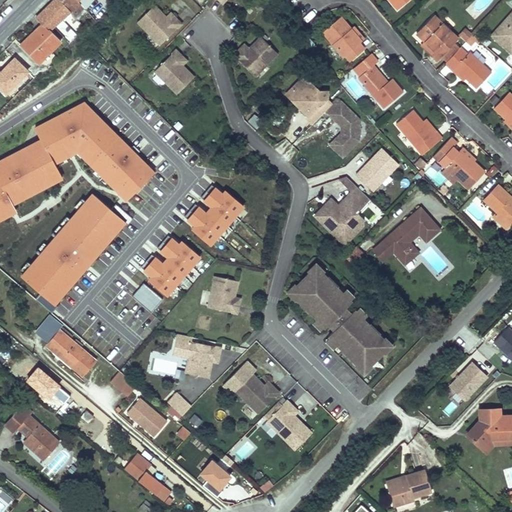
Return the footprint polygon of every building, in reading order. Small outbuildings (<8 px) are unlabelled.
[(32,36),(23,45),(39,62),(60,41),(48,28),(53,24),(69,10),(65,6),(59,0),(53,0),(52,1),(39,15),(37,17),(42,23),(31,34),(32,36)] [(59,0),(65,6),(69,10),(70,11),(80,2),(77,0),(59,0)] [(387,0),(397,10),(408,0),(387,0)] [(166,17),(154,5),(137,23),(160,45),(181,24),(175,18),(171,22),(166,17)] [(511,10),(498,25),(511,38),(511,10)] [(171,22),(175,18),(170,13),(166,17),(171,22)] [(434,15),(416,33),(425,41),(434,50),(431,54),(437,60),(458,39),(434,15)] [(340,17),(322,32),(342,57),(344,55),(349,61),(363,50),(358,43),(360,41),(350,29),(340,17)] [(128,30),(119,39),(130,51),(147,34),(136,23),(128,30)] [(353,27),(350,29),(360,41),(363,39),(353,27)] [(465,42),(472,35),(467,30),(460,37),(465,42)] [(31,34),(21,43),(23,45),(32,36),(31,34)] [(472,35),(465,42),(468,45),(475,37),(472,35)] [(244,53),(240,49),(234,55),(255,76),(278,53),(260,36),(248,49),(244,53)] [(425,41),(422,45),(431,54),(434,50),(425,41)] [(248,49),(244,45),(240,49),(244,53),(248,49)] [(460,48),(445,64),(452,71),(454,69),(465,79),(476,88),(491,73),(469,53),(467,54),(460,48)] [(370,54),(355,67),(361,74),(358,77),(357,77),(383,109),(403,92),(392,79),(387,82),(385,84),(375,72),(378,70),(373,65),(377,62),(370,54)] [(186,61),(181,56),(177,60),(182,64),(186,61)] [(4,72),(0,76),(0,84),(7,92),(28,70),(14,57),(2,70),(4,72)] [(355,67),(352,70),(358,77),(361,74),(355,67)] [(454,69),(452,71),(463,80),(465,79),(454,69)] [(378,70),(375,72),(385,84),(387,82),(378,70)] [(304,75),(287,92),(294,100),(299,100),(305,106),(302,108),(310,115),(308,117),(314,123),(333,104),(328,99),(328,91),(320,91),(304,75)] [(511,96),(508,93),(495,106),(507,118),(511,122),(511,96)] [(299,100),(294,100),(302,108),(305,106),(299,100)] [(395,124),(422,155),(442,139),(435,131),(431,134),(421,122),(412,110),(395,124)] [(154,120),(164,130),(159,136),(192,168),(202,157),(159,115),(154,120)] [(0,141),(0,177),(2,181),(14,171),(13,168),(31,156),(32,156),(46,144),(40,133),(39,134),(29,118),(0,136),(3,140),(0,141)] [(511,122),(507,118),(502,122),(511,131),(511,122)] [(425,120),(421,122),(431,134),(435,131),(425,120)] [(451,137),(434,155),(445,166),(458,178),(469,189),(484,172),(472,161),(472,162),(459,151),(458,152),(453,148),(457,143),(451,137)] [(32,156),(31,156),(14,171),(18,176),(53,154),(47,146),(32,156)] [(382,148),(370,160),(372,161),(364,170),(362,169),(356,175),(372,191),(398,164),(382,148)] [(462,148),(459,151),(472,162),(472,161),(474,159),(462,148)] [(372,161),(370,160),(362,169),(364,170),(372,161)] [(458,178),(445,166),(442,170),(454,182),(458,178)] [(14,171),(2,181),(4,185),(18,176),(14,171)] [(211,245),(243,206),(214,183),(198,202),(182,222),(211,245)] [(497,185),(483,200),(495,212),(493,215),(507,228),(511,222),(511,204),(508,200),(510,197),(497,185)] [(361,201),(347,188),(340,196),(342,199),(338,204),(340,205),(338,207),(335,207),(334,205),(335,204),(334,202),(326,195),(311,212),(337,237),(348,226),(348,215),(353,208),(361,201)] [(53,309),(125,221),(90,191),(17,279),(53,309)] [(340,196),(334,202),(335,204),(334,205),(335,207),(338,207),(340,205),(338,204),(342,199),(340,196)] [(382,238),(390,248),(401,262),(415,251),(406,240),(417,231),(424,240),(437,228),(419,206),(382,238)] [(353,208),(348,215),(348,226),(337,237),(341,241),(359,221),(359,213),(353,208)] [(168,296),(200,256),(171,233),(155,253),(139,273),(168,296)] [(390,248),(382,238),(375,243),(384,253),(390,248)] [(363,254),(353,243),(342,253),(352,264),(363,254)] [(384,253),(375,243),(371,247),(379,257),(384,253)] [(319,268),(324,273),(325,271),(316,261),(306,271),(309,274),(311,272),(316,271),(319,268)] [(343,292),(324,273),(319,268),(316,271),(311,272),(309,274),(297,285),(296,287),(295,292),(292,295),(296,300),(315,319),(324,328),(325,329),(328,326),(333,331),(327,336),(328,338),(337,346),(356,365),(360,370),(363,367),(369,366),(370,365),(382,353),(383,352),(384,346),(388,343),(383,338),(364,319),(356,311),(355,310),(352,313),(346,307),(352,302),(351,301),(343,292)] [(234,298),(237,281),(214,276),(207,308),(236,314),(238,305),(233,304),(234,298)] [(132,294),(151,311),(162,299),(143,282),(132,294)] [(294,302),(296,300),(292,295),(295,292),(296,287),(297,285),(295,282),(285,292),(294,302)] [(346,289),(343,292),(351,301),(355,297),(346,289)] [(143,339),(159,320),(132,297),(116,316),(143,339)] [(359,307),(356,311),(364,319),(368,316),(359,307)] [(41,325),(53,335),(58,329),(63,324),(50,314),(41,325)] [(324,328),(315,319),(312,323),(320,331),(324,328)] [(492,342),(511,361),(511,327),(509,324),(492,342)] [(63,326),(59,330),(70,339),(73,336),(63,326)] [(58,329),(53,335),(48,342),(53,347),(48,352),(70,370),(72,368),(82,376),(95,360),(80,348),(74,342),(70,339),(59,330),(58,329)] [(385,337),(383,338),(388,343),(384,346),(383,352),(382,353),(385,356),(394,347),(385,337)] [(337,346),(328,338),(325,341),(333,350),(337,346)] [(77,339),(74,342),(80,348),(83,344),(77,339)] [(221,347),(192,341),(185,373),(209,378),(213,361),(214,355),(219,356),(221,347)] [(116,352),(130,358),(135,348),(121,342),(116,352)] [(463,401),(488,377),(471,360),(447,385),(463,401)] [(360,370),(356,365),(354,367),(363,377),(373,367),(370,365),(369,366),(363,367),(360,370)] [(124,375),(119,371),(110,381),(121,391),(127,396),(136,386),(124,375)] [(269,390),(265,385),(253,373),(235,391),(258,413),(279,392),(273,386),(269,390)] [(273,386),(268,381),(265,385),(269,390),(273,386)] [(162,404),(178,419),(191,405),(175,390),(162,404)] [(127,413),(136,420),(137,418),(141,421),(139,423),(154,436),(167,421),(139,398),(127,413)] [(294,406),(288,400),(267,421),(289,444),(307,427),(295,415),(290,410),(294,406)] [(247,404),(241,411),(251,420),(256,413),(247,404)] [(23,405),(5,424),(14,432),(18,427),(24,432),(23,433),(28,437),(25,441),(44,458),(58,442),(28,415),(31,412),(23,405)] [(298,411),(294,406),(290,410),(295,415),(298,411)] [(466,436),(481,449),(491,439),(511,438),(511,416),(500,416),(491,417),(491,409),(479,410),(480,421),(466,436)] [(85,410),(82,414),(90,420),(92,416),(85,410)] [(196,427),(202,419),(193,413),(188,421),(196,427)] [(90,420),(82,414),(80,416),(87,422),(90,420)] [(190,432),(183,426),(178,433),(184,438),(190,432)] [(511,438),(491,439),(481,449),(486,453),(494,445),(511,444),(511,438)] [(136,453),(133,456),(147,467),(148,468),(150,465),(136,453)] [(122,460),(117,456),(113,461),(118,465),(122,460)] [(133,456),(123,469),(130,475),(149,490),(154,495),(162,501),(170,492),(163,485),(151,475),(146,471),(148,468),(147,467),(133,456)] [(197,473),(218,491),(231,476),(211,458),(197,473)] [(148,468),(146,471),(151,475),(156,470),(150,465),(148,468)] [(407,480),(387,486),(394,507),(415,500),(414,497),(431,491),(425,470),(406,476),(407,480)] [(406,476),(386,482),(387,486),(407,480),(406,476)] [(0,511),(2,511),(13,499),(2,491),(0,493),(0,511)] [(169,496),(163,502),(168,506),(173,500),(169,496)] [(146,500),(143,503),(153,511),(156,508),(146,500)] [(152,511),(153,511),(143,503),(139,508),(143,511),(152,511)] [(368,511),(358,503),(350,511),(368,511)]
